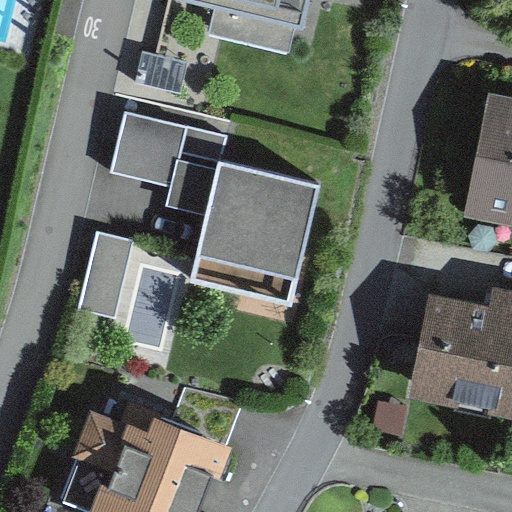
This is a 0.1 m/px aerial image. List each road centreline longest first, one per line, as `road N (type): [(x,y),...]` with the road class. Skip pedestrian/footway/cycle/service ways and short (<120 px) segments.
road 1 (unclassified): [(446,0),(376,306),(275,511)]
road 2 (residential): [(105,0),(0,409)]
